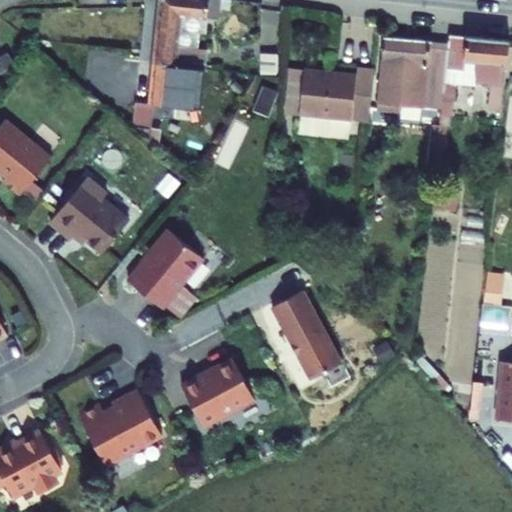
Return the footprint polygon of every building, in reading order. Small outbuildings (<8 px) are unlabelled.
[(160,0),(154,63),(175,65),(204,68),(205,68),(207,49),(198,48),(177,46),(179,27),(186,28),(187,15),(208,18),(209,0),(160,0)] [(209,0),(208,18),(219,20),(220,0),(209,0)] [(206,34),(208,18),(187,15),(186,28),(179,27),(177,46),(198,48),(200,33),(206,34)] [(502,109),(510,40),(450,33),(449,42),(444,82),(455,83),(475,86),(475,79),(485,80),(485,86),(491,86),(489,107),(502,109)] [(444,82),(449,42),(431,41),(384,36),(377,108),(400,111),(401,105),(442,108),(444,91),(444,82)] [(8,51),(0,55),(0,72),(15,63),(8,51)] [(175,65),(154,63),(150,103),(136,101),(133,127),(151,129),(154,104),(192,108),(193,92),(202,93),(204,68),(175,65)] [(292,67),(287,110),(300,112),(304,69),(292,67)] [(369,119),(375,69),(357,67),(357,74),(304,69),(300,112),(301,112),(350,117),(369,119)] [(444,91),(454,92),(455,83),(444,82),(444,91)] [(441,114),(452,115),(454,92),(444,91),(442,108),(441,114)] [(301,112),(298,132),(348,137),(350,117),(301,112)] [(3,180),(20,194),(52,156),(5,118),(0,124),(0,170),(6,176),(3,180)] [(87,176),(50,221),(71,239),(77,232),(102,252),(130,219),(104,197),(107,193),(87,176)] [(452,208),(457,193),(438,187),(433,201),(452,208)] [(128,278),(163,307),(204,257),(169,228),(128,278)] [(501,303),(504,273),(487,271),(484,301),(501,303)] [(269,314),(309,383),(338,367),(299,297),(269,314)] [(488,307),(472,305),(470,325),(485,327),(488,307)] [(494,361),(489,419),(511,420),(511,337),(510,337),(508,362),(494,361)] [(183,390),(207,437),(240,418),(238,414),(254,405),(234,367),(205,382),(203,379),(183,390)] [(162,442),(138,398),(114,411),(117,416),(107,421),(102,411),(80,423),(104,467),(117,471),(136,461),(134,457),(162,442)] [(32,491),(38,503),(54,495),(58,487),(55,481),(62,477),(60,472),(64,470),(48,439),(40,443),(38,438),(6,456),(3,451),(0,452),(0,485),(4,483),(14,501),(32,491)]
